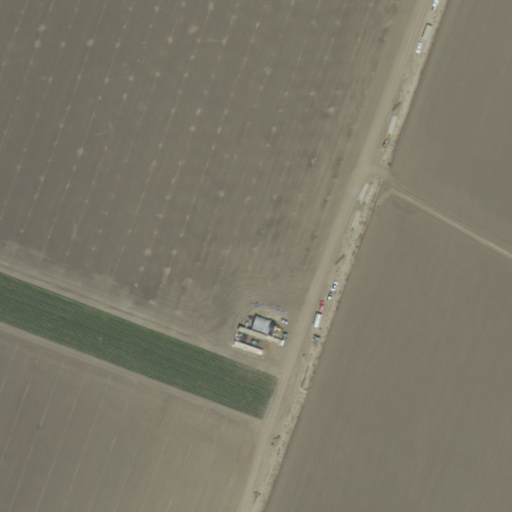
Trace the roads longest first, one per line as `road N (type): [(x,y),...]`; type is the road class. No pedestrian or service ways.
road 1 (track): [(235,511),(424,0)]
road 2 (track): [(0,33),(363,167)]
road 3 (track): [(0,267),(288,371)]
road 4 (track): [(0,325),(266,424)]
